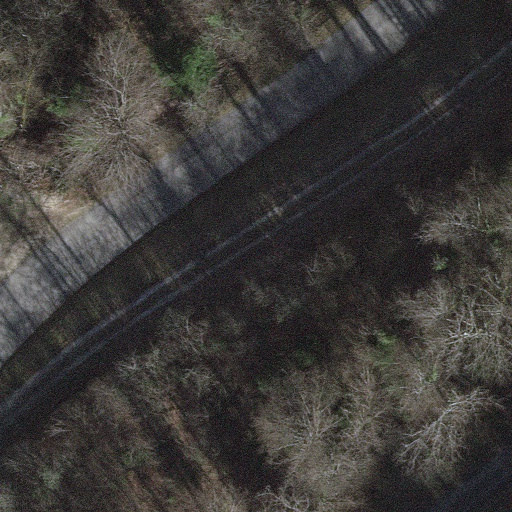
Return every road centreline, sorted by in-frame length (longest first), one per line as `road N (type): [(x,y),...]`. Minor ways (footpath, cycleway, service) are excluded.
road 1 (track): [(0,418),(135,303),(405,126),(511,42)]
road 2 (unclassified): [(412,0),(354,51),(79,246),(0,326)]
